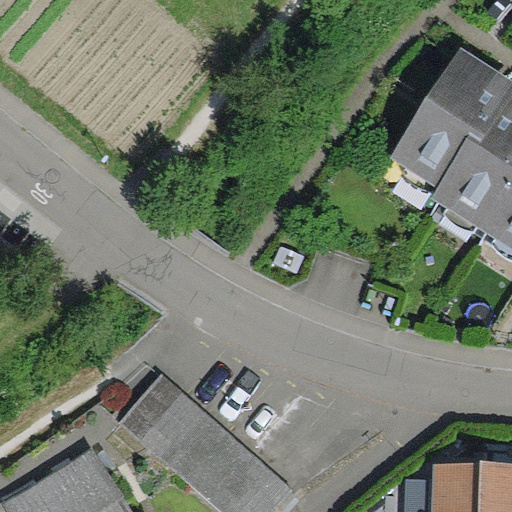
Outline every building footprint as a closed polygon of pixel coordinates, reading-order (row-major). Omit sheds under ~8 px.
[(397,161),(445,190),(504,95),(511,82),(464,52),(397,161)] [(511,194),(511,100),(504,95),(445,190),(437,203),(487,234),(511,194)] [(511,249),(511,194),(487,234),(511,249)] [(162,371),(119,421),(224,511),(276,511),(298,488),(162,371)] [(129,511),(95,452),(3,505),(7,511),(129,511)] [(511,511),(511,469),(433,467),(431,511),(511,511)]
